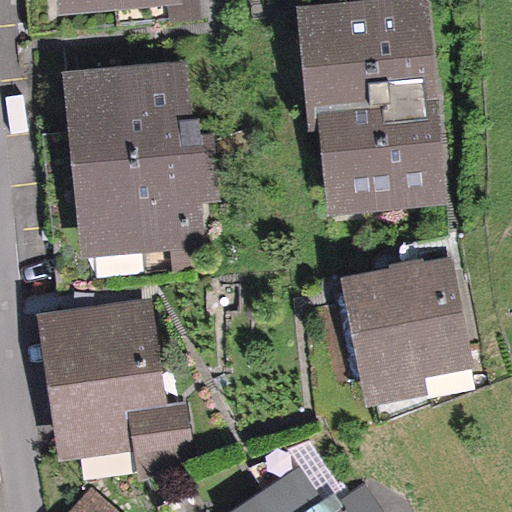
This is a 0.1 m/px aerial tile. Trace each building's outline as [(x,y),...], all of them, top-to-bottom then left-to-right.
[(27,0),(31,35),(117,26),(114,0),(27,0)] [(436,187),(416,17),(327,27),(346,198),(436,187)] [(176,85),(87,94),(90,129),(101,237),(140,233),(190,229),(176,85)] [(101,237),(90,129),(40,134),(51,242),(66,241),(101,237)] [(101,237),(66,241),(70,282),(144,275),(140,233),(101,237)] [(352,291),(369,376),(468,356),(451,271),(352,291)] [(138,321),(59,332),(75,440),(141,431),(146,470),(188,456),(182,424),(154,427),(138,321)] [(304,480),(256,511),(225,511),(260,484),(241,453),(155,505),(159,511),(345,511),(334,494),(321,503),(304,480)] [(114,511),(97,497),(83,511),(114,511)]
